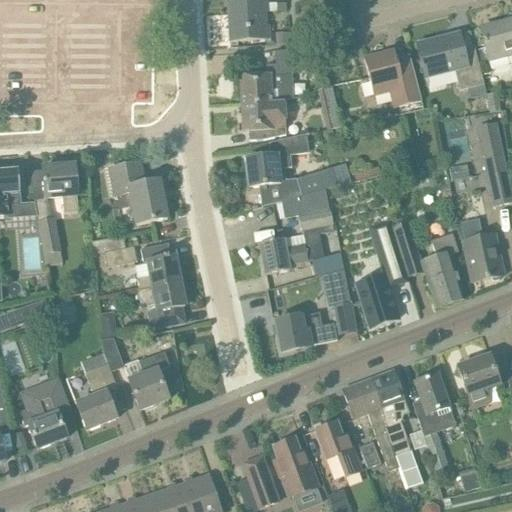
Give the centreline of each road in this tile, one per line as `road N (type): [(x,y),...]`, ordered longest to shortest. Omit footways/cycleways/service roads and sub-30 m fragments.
road 1 (residential): [(0,502),(511,302)]
road 2 (residential): [(240,379),(189,134)]
road 3 (residential): [(0,142),(189,134)]
road 4 (residential): [(189,134),(182,0)]
